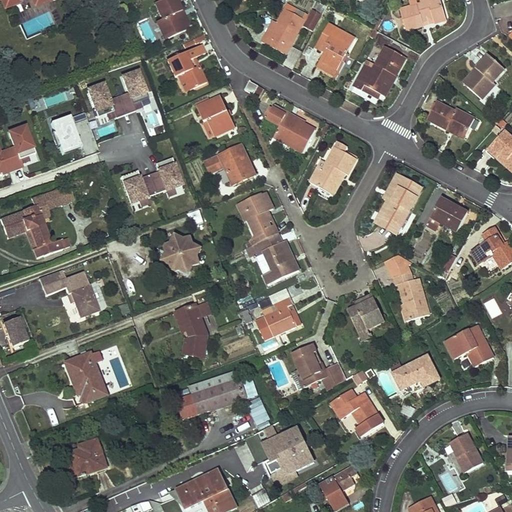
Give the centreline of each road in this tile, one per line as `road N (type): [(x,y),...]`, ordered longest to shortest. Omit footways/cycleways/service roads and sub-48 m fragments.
road 1 (residential): [(389,142),(247,67),(205,0)]
road 2 (residential): [(511,404),(453,410),(427,428),(393,474),(383,511)]
road 3 (residential): [(482,17),(470,38),(431,64),(389,142)]
road 4 (residential): [(306,239),(329,291),(363,276),(343,226)]
road 5 (residential): [(511,211),(389,142)]
